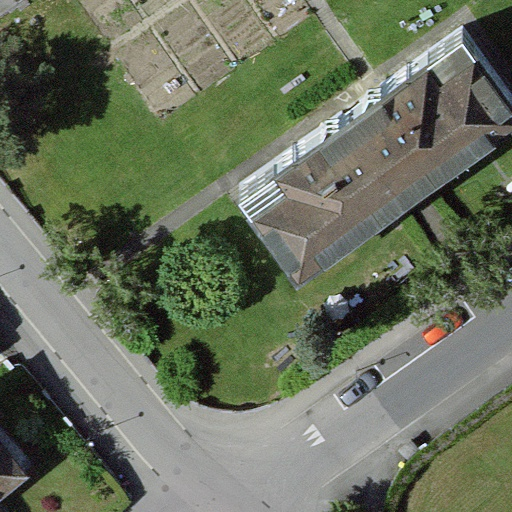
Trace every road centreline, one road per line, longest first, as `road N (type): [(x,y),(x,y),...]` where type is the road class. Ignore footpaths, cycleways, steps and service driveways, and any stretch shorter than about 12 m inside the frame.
road 1 (residential): [(511,322),(413,394),(324,443),(198,484)]
road 2 (residential): [(0,248),(171,452)]
